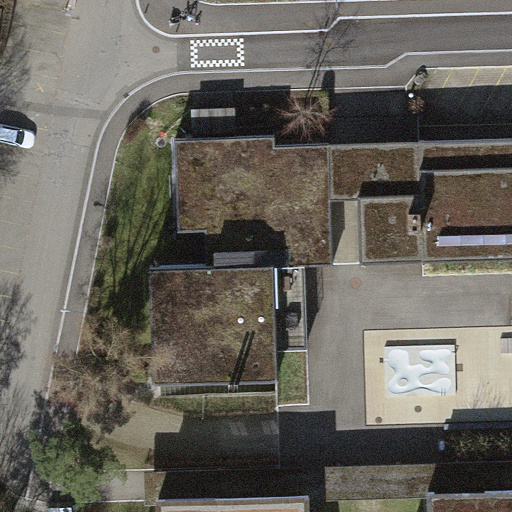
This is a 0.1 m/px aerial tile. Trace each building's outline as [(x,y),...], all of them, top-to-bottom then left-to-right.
[(511,143),(375,148),(339,149),(344,274),(378,274),(511,269),(511,143)] [(307,276),(344,274),(339,149),(175,155),(177,236),(202,235),(204,274),(143,276),(147,391),(273,387),(272,357),(309,356),(307,276)] [(511,466),(277,474),(147,479),(147,506),(311,500),(311,511),(421,511),(422,503),(511,500),(511,466)] [(311,511),(311,500),(147,506),(147,511),(311,511)] [(511,511),(511,500),(422,503),(421,511),(511,511)]
